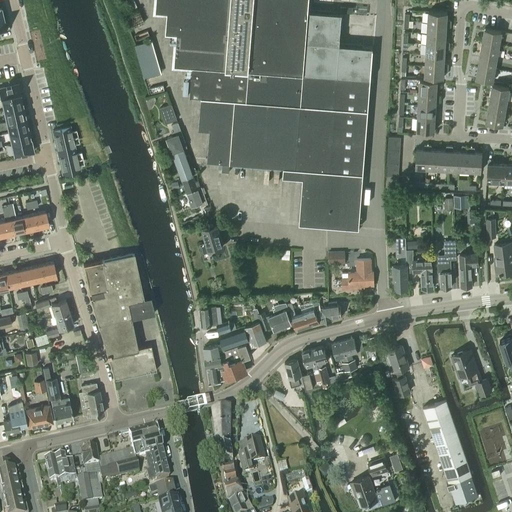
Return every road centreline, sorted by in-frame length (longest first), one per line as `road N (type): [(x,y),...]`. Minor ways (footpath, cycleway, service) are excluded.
road 1 (tertiary): [(157,415),(242,389),(273,355),(311,335),(511,298)]
road 2 (residential): [(66,242),(114,424)]
road 3 (residential): [(511,17),(462,8),(453,138)]
